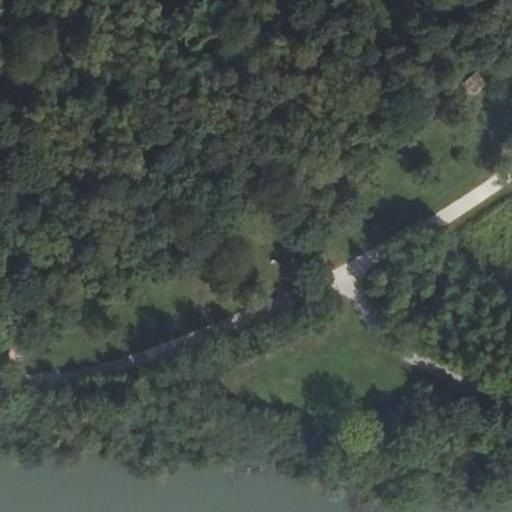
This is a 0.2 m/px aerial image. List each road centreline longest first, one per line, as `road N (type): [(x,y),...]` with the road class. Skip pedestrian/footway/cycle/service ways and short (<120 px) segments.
road 1 (track): [(0,385),(95,377),(195,343),(344,275)]
road 2 (track): [(0,241),(76,0)]
road 3 (track): [(511,400),(406,357),(368,317),(344,275)]
road 4 (track): [(344,275),(511,173)]
